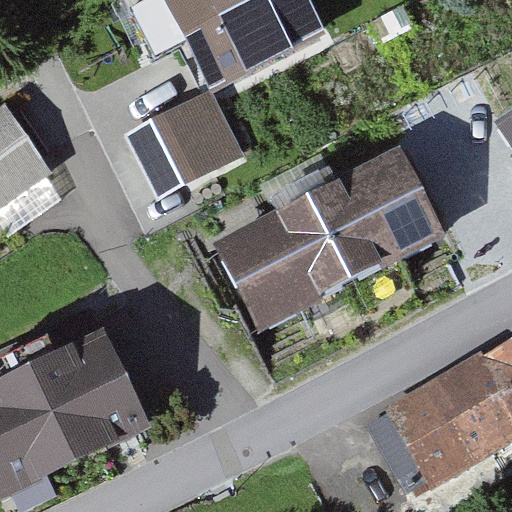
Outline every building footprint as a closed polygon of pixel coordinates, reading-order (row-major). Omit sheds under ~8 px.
[(172,0),(159,7),(213,113),(325,56),(296,0),(172,0)] [(35,213),(73,188),(23,113),(0,128),(0,234),(12,226),(29,251),(51,236),(35,213)] [(155,126),(132,136),(163,202),(185,192),(155,126)] [(215,259),(260,348),(446,254),(401,166),(215,259)] [(0,511),(4,511),(144,447),(98,348),(50,371),(40,349),(0,367),(0,511)] [(420,511),(422,511),(511,459),(511,354),(375,435),(420,511)]
